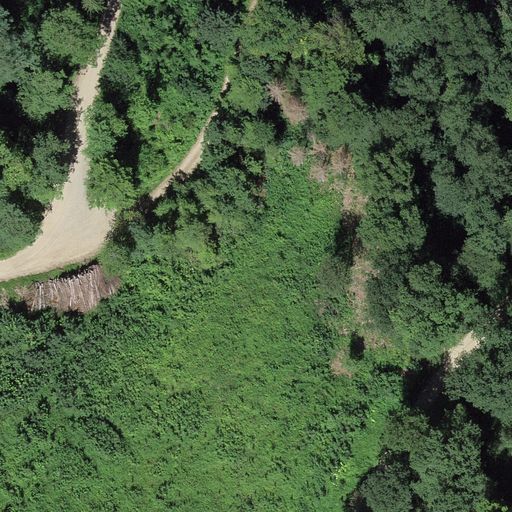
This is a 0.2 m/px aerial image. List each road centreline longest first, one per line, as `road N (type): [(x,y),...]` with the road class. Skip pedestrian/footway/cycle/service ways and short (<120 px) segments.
road 1 (track): [(119,0),(77,155),(76,243),(0,266)]
road 2 (track): [(76,243),(135,217),(195,159),(257,0)]
road 3 (track): [(511,304),(417,403),(354,511)]
